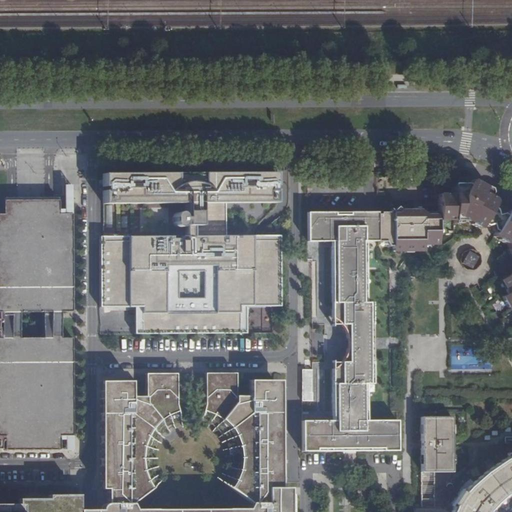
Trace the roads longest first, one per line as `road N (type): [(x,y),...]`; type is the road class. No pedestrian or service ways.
road 1 (secondary): [(511,102),(0,102)]
road 2 (residential): [(294,137),(293,347),(92,353)]
road 3 (secondary): [(294,137),(424,138),(511,155)]
road 4 (residential): [(92,353),(89,138)]
road 5 (secondary): [(89,138),(294,137)]
road 6 (residential): [(399,511),(399,470),(305,471),(305,511)]
road 7 (residential): [(91,474),(92,353)]
